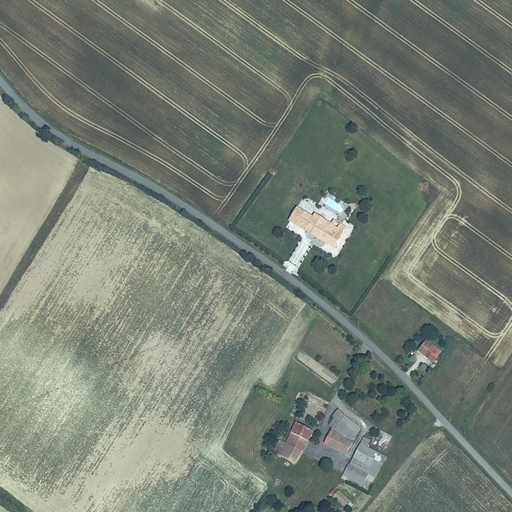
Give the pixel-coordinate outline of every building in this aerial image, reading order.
[(305,230),(313,217),(296,207),(288,220),(305,230)] [(334,248),(342,235),(346,228),(333,220),(329,227),(324,224),(326,221),(315,214),(313,217),(305,230),(305,231),(316,238),(316,237),(334,248)] [(301,243),(299,250),(300,250),(299,254),(305,256),(308,246),(301,243)] [(436,349),(427,342),(419,351),(429,359),(436,349)] [(441,353),(436,349),(429,359),(434,363),(441,353)] [(344,424),(348,418),(343,415),(339,409),(335,416),(337,418),(333,425),(335,427),(326,442),(340,450),(347,440),(353,431),(344,424)] [(357,425),(348,418),(344,424),(353,431),(357,425)] [(300,452),(312,430),(298,423),(286,446),(300,452)] [(357,425),(353,431),(347,440),(352,443),(362,428),(357,425)] [(315,431),(312,430),(300,452),(295,463),(297,464),(303,451),(305,451),(315,431)] [(364,437),(354,458),(380,471),(387,457),(367,447),(371,440),(364,437)] [(347,440),(340,450),(345,453),(352,443),(347,440)] [(281,455),(286,446),(280,442),(274,452),(280,455),(281,455)] [(295,463),(300,452),(286,446),(281,455),(295,463)] [(380,471),(354,458),(346,473),(363,482),(368,474),(376,478),(380,471)] [(346,508),(351,502),(336,488),(331,494),(346,508)]
